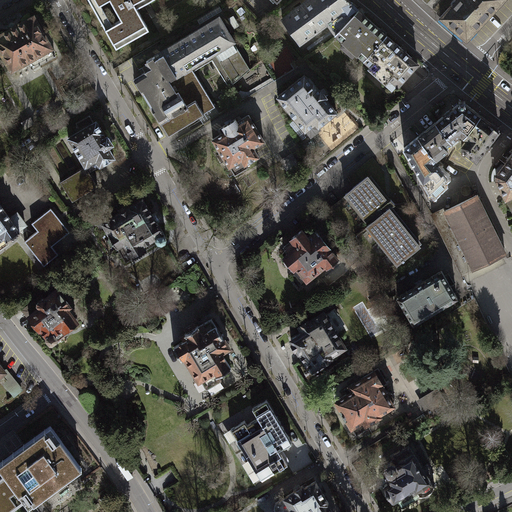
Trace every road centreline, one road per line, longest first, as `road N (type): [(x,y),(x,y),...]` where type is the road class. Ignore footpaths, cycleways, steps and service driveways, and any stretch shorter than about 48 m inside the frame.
road 1 (residential): [(364,511),(215,264)]
road 2 (residential): [(215,264),(378,133)]
road 3 (unknown): [(157,150),(256,106),(286,152)]
road 4 (residential): [(56,0),(141,137)]
road 5 (tertiary): [(59,389),(148,511)]
road 6 (residential): [(215,264),(141,137)]
road 7 (residential): [(511,248),(482,183),(511,127)]
